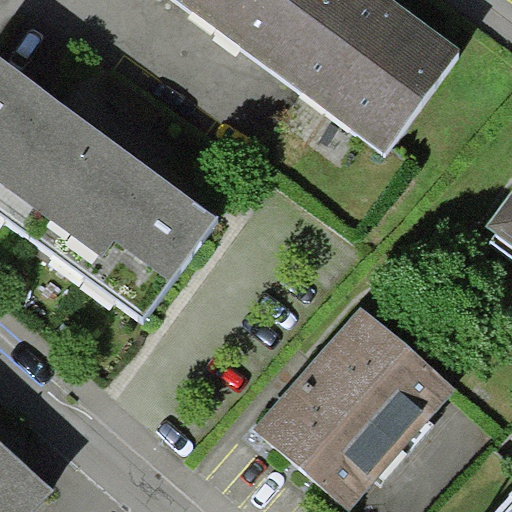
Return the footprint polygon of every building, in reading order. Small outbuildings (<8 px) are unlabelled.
[(197,0),(277,57),(317,0),(197,0)] [(389,137),(459,40),(403,0),(317,0),(277,57),(389,137)] [(0,205),(34,229),(107,125),(0,50),(0,205)] [(146,307),(219,203),(107,125),(34,229),(146,307)] [(511,238),(511,188),(488,222),(511,238)] [(451,378),(360,306),(260,433),(351,504),(451,378)] [(25,511),(50,481),(0,440),(0,511),(25,511)]
